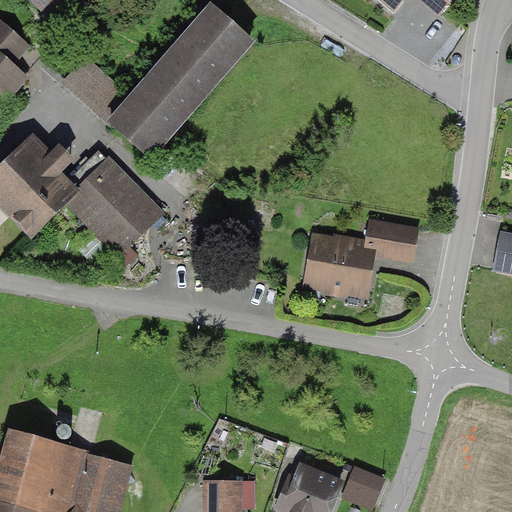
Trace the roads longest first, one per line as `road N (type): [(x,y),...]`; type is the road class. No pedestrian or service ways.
road 1 (residential): [(0,281),(440,357)]
road 2 (residential): [(440,357),(483,90)]
road 3 (residential): [(298,0),(432,81),(483,90)]
road 4 (residential): [(440,357),(393,511)]
